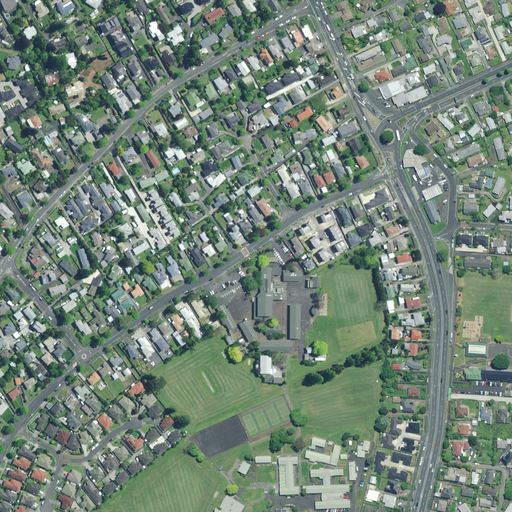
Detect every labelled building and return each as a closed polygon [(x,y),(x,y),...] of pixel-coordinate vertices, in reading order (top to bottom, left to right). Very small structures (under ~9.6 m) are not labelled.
[(16,2),(18,1),(17,0),(5,0),(0,0),(0,2),(5,11),(7,10),(7,11),(12,9),(15,5),(16,3),(16,2)] [(40,2),(39,0),(37,0),(34,2),(34,4),(35,5),(34,5),(36,8),(34,8),(36,11),(37,10),(38,13),(37,14),(39,18),(49,12),(47,8),(45,9),(41,2),(40,2)] [(85,0),(84,1),(96,8),(98,5),(99,5),(101,3),(100,2),(100,0),(85,0)] [(135,0),(132,2),(136,8),(137,7),(140,13),(143,11),(145,15),(150,12),(147,7),(146,8),(144,3),(142,0),(135,0)] [(253,2),(251,0),(243,0),(241,1),(243,5),(243,6),(243,7),(244,6),(245,10),(247,9),(248,12),(253,10),(250,3),(253,2)] [(261,0),(265,6),(267,5),(271,12),(272,14),(278,10),(276,6),(279,5),(276,0),(275,0),(261,0)] [(371,0),(361,0),(359,5),(358,4),(356,7),(359,8),(358,9),(365,13),(371,0)] [(459,8),(455,0),(449,3),(448,1),(442,3),(448,17),(454,14),(453,12),(454,11),(454,10),(459,8)] [(494,10),(496,9),(494,7),(495,6),(492,0),(488,2),(490,5),(483,8),(486,14),(489,13),(491,16),(496,14),(494,10)] [(72,2),(71,1),(65,4),(64,3),(62,5),(60,1),(56,4),(59,8),(58,9),(59,11),(60,10),(62,15),(75,7),(72,2)] [(193,7),(189,1),(187,2),(187,1),(184,2),(184,1),(179,4),(180,5),(178,6),(182,14),(184,13),(185,13),(191,9),(191,8),(193,7)] [(353,18),(345,1),(336,6),(339,11),(342,10),(344,15),(341,17),(344,22),(353,18)] [(233,16),(234,17),(239,15),(238,13),(239,13),(233,3),(226,8),(231,17),(233,16)] [(439,9),(435,3),(425,10),(427,13),(424,15),(422,12),(414,18),(418,23),(426,18),(427,20),(432,16),(431,15),(439,9)] [(478,7),(476,4),(472,6),(471,3),(467,5),(475,22),(480,20),(475,9),(478,7)] [(508,11),(508,4),(502,4),(502,13),(505,18),(511,15),(508,11)] [(169,11),(165,5),(162,7),(160,5),(155,8),(166,25),(171,22),(165,13),(169,11)] [(222,14),(218,7),(204,15),(207,22),(222,14)] [(400,21),(395,10),(389,13),(393,23),(400,21)] [(130,15),(125,17),(129,24),(128,24),(129,26),(130,25),(133,32),(139,28),(139,27),(142,26),(137,15),(131,18),(130,15)] [(102,32),(106,30),(106,29),(114,24),(115,25),(119,23),(117,20),(117,19),(115,16),(114,16),(111,18),(103,23),(102,23),(98,25),(97,27),(99,30),(100,29),(102,32)] [(467,26),(463,16),(456,19),(453,21),(456,29),(459,28),(459,29),(463,27),(464,28),(467,26)] [(75,20),(73,17),(72,17),(66,20),(66,21),(64,22),(66,25),(75,20)] [(369,28),(375,25),(377,30),(380,29),(379,27),(386,24),(383,17),(374,22),(372,19),(367,21),(369,28)] [(436,20),(438,26),(440,26),(440,28),(438,28),(440,34),(450,30),(444,17),(436,20)] [(160,30),(155,20),(149,23),(151,26),(149,27),(150,30),(149,30),(153,37),(156,35),(158,40),(164,37),(160,30)] [(412,27),(409,21),(399,26),(402,32),(412,27)] [(0,34),(5,39),(9,34),(8,33),(6,32),(8,30),(5,28),(4,28),(1,25),(2,24),(1,22),(0,23),(0,34)] [(182,31),(178,23),(172,26),(174,29),(167,33),(169,37),(166,38),(169,42),(170,41),(173,45),(176,43),(179,41),(179,42),(184,39),(180,34),(179,32),(182,31)] [(313,38),(307,24),(302,26),(303,27),(300,29),(305,38),(307,37),(308,40),(313,38)] [(431,27),(427,29),(426,25),(421,27),(425,37),(430,35),(434,33),(431,27)] [(32,35),(33,37),(37,35),(32,26),(29,28),(28,26),(24,29),(24,31),(23,31),(27,40),(32,38),(31,36),(32,35)] [(232,32),(228,26),(223,28),(223,27),(222,28),(221,30),(222,30),(217,35),(223,40),(227,34),(232,32)] [(363,31),(361,26),(351,30),(355,39),(367,33),(365,30),(363,31)] [(504,31),(502,26),(499,27),(498,26),(496,27),(496,28),(494,29),(499,41),(504,38),(502,32),(504,31)] [(483,27),(476,31),(480,39),(487,36),(483,27)] [(121,36),(119,37),(117,34),(119,32),(118,29),(116,30),(116,29),(109,33),(115,45),(122,40),(122,39),(123,39),(121,36)] [(298,43),(303,40),(298,30),(294,32),(294,30),(290,32),(291,34),(295,42),(293,43),(295,48),(299,46),(298,43)] [(368,37),(369,38),(372,44),(383,39),(382,36),(382,35),(381,32),(372,37),(372,36),(368,37)] [(217,40),(213,33),(197,42),(201,49),(217,40)] [(78,46),(80,50),(86,47),(84,44),(87,42),(86,41),(89,39),(86,35),(84,36),(83,34),(73,40),(77,47),(78,46)] [(436,39),(438,46),(446,43),(451,44),(453,38),(447,36),(446,35),(436,39)] [(287,52),(287,53),(289,52),(288,51),(294,48),(286,36),(280,40),(285,49),(282,50),(284,53),(287,52)] [(53,39),(48,42),(54,52),(59,49),(58,47),(67,44),(65,38),(54,41),(53,39)] [(433,58),(430,52),(432,52),(428,45),(429,45),(426,38),(420,41),(420,40),(417,41),(421,49),(422,48),(425,54),(418,57),(421,64),(433,58)] [(473,44),(470,38),(461,42),(465,51),(469,49),(468,46),(473,44)] [(402,44),(401,41),(400,42),(398,39),(391,42),(397,54),(400,52),(401,56),(406,54),(404,50),(406,49),(403,43),(402,44)] [(123,41),(116,45),(118,49),(121,53),(120,53),(121,54),(120,55),(121,57),(131,51),(129,47),(128,48),(126,46),(125,47),(124,46),(126,44),(124,41),(123,42),(123,41)] [(313,45),(311,41),(304,45),(308,53),(304,55),(305,57),(308,55),(310,56),(318,51),(314,45),(313,45)] [(493,58),(497,56),(494,49),(495,48),(494,47),(490,48),(489,46),(493,45),(492,42),(484,46),(490,61),(494,59),(493,58)] [(508,47),(506,42),(501,44),(506,55),(511,52),(511,47),(511,46),(508,47)] [(278,48),(276,43),(271,46),(271,45),(267,47),(272,56),(274,58),(279,55),(276,49),(278,48)] [(176,58),(173,52),(169,46),(168,45),(166,45),(159,49),(167,63),(176,58)] [(382,51),(379,46),(355,57),(358,63),(364,60),(365,61),(378,55),(377,53),(382,51)] [(272,62),(264,49),(260,51),(261,53),(258,55),(261,60),(262,58),(266,65),(267,65),(268,67),(272,64),(271,62),(272,62)] [(73,61),(75,59),(73,58),(72,51),(63,53),(64,58),(64,59),(64,60),(64,61),(65,62),(65,63),(66,62),(67,64),(69,65),(69,66),(72,67),(73,66),(74,65),(74,64),(74,63),(75,62),(73,61)] [(454,58),(456,57),(454,52),(451,53),(450,51),(448,52),(449,55),(444,57),(447,64),(450,63),(449,62),(452,61),(451,59),(454,58)] [(411,57),(409,53),(405,55),(407,59),(406,60),(407,63),(401,66),(391,70),(394,77),(417,67),(412,57),(411,57)] [(481,65),(477,55),(469,58),(473,68),(481,65)] [(20,56),(13,56),(13,58),(6,57),(6,62),(8,62),(7,68),(17,69),(18,65),(19,65),(20,56)] [(252,69),(254,71),(258,69),(256,64),(257,63),(254,58),(253,58),(252,56),(246,59),(252,70),(252,69)] [(151,60),(149,57),(144,60),(151,71),(156,67),(155,66),(159,64),(155,57),(151,60)] [(136,70),(140,68),(135,59),(127,63),(128,65),(134,76),(138,73),(136,70)] [(123,66),(119,61),(109,68),(116,77),(121,74),(118,70),(123,66)] [(249,74),(242,61),(235,65),(237,69),(234,70),(236,73),(239,72),(241,75),(242,75),(242,76),(244,75),(245,77),(249,74)] [(315,62),(304,69),(306,72),(305,72),(306,75),(310,73),(311,74),(316,71),(319,70),(315,62)] [(463,67),(461,62),(457,64),(458,66),(453,68),(457,76),(465,73),(463,67)] [(435,68),(434,64),(423,69),(426,76),(436,71),(435,68)] [(237,79),(230,68),(224,72),(230,83),(237,79)] [(388,76),(386,70),(375,74),(377,79),(379,78),(380,83),(389,79),(389,80),(393,79),(391,74),(388,76)] [(111,77),(108,72),(100,76),(107,89),(113,86),(112,83),(113,82),(112,81),(113,80),(112,78),(111,77)] [(285,86),(285,87),(297,80),(297,79),(299,78),(295,72),(293,73),(294,73),(293,74),(292,73),(290,74),(289,73),(283,76),(284,77),(282,79),(282,80),(280,81),(283,87),(285,86)] [(420,77),(418,72),(411,75),(412,76),(407,78),(410,85),(416,83),(416,84),(420,82),(418,78),(420,77)] [(49,73),(44,75),(47,86),(53,84),(52,83),(57,82),(56,79),(60,79),(58,73),(50,75),(49,73)] [(335,79),(332,73),(321,79),(319,77),(315,79),(320,87),(335,79)] [(434,76),(427,79),(431,88),(438,85),(434,76)] [(212,81),(218,91),(226,86),(222,80),(221,81),(219,77),(212,81)] [(30,85),(27,79),(24,80),(23,78),(21,80),(20,79),(18,80),(18,79),(14,81),(17,86),(19,85),(19,86),(20,85),(23,89),(20,90),(22,94),(35,86),(33,83),(30,85)] [(82,91),(79,81),(72,83),(74,87),(72,88),(71,87),(65,89),(67,96),(76,93),(82,91)] [(267,96),(268,96),(280,89),(280,88),(282,87),(278,81),(276,82),(275,83),(275,82),(273,83),(272,82),(266,85),(267,87),(264,88),(265,89),(264,89),(262,90),(266,97),(267,96)] [(394,82),(379,88),(384,98),(386,100),(403,92),(399,81),(395,82),(394,82)] [(206,88),(203,89),(205,92),(204,93),(208,99),(216,95),(209,83),(204,86),(206,88)] [(132,100),(134,104),(139,101),(136,97),(139,95),(132,85),(130,86),(129,85),(126,87),(127,89),(125,90),(132,100)] [(403,106),(403,105),(410,102),(411,104),(428,96),(423,86),(404,95),(403,93),(392,98),(395,105),(397,104),(399,108),(403,106)] [(37,90),(36,87),(23,95),(25,98),(27,97),(30,101),(27,103),(29,106),(33,103),(41,97),(39,94),(37,96),(36,94),(35,92),(37,90)] [(331,92),(329,93),(331,96),(333,99),(334,99),(335,100),(342,96),(340,92),(339,93),(337,90),(336,90),(335,87),(332,89),(333,91),(331,92)] [(7,101),(15,96),(12,89),(8,92),(7,90),(3,92),(2,91),(0,91),(0,102),(6,99),(7,101)] [(297,95),(295,91),(288,94),(294,105),(302,101),(298,94),(297,95)] [(125,99),(121,92),(116,95),(115,92),(111,95),(118,105),(117,105),(122,112),(127,109),(126,107),(127,107),(124,102),(125,101),(124,100),(125,99)] [(185,96),(184,97),(189,106),(194,104),(196,108),(201,105),(199,101),(196,97),(195,97),(192,92),(191,93),(190,92),(185,95),(185,96)] [(505,100),(503,94),(498,96),(497,95),(493,97),(497,105),(501,103),(501,102),(505,100)] [(286,105),(282,97),(277,99),(279,102),(272,105),(278,117),(284,114),(281,109),(286,107),(286,105)] [(242,99),(237,102),(241,110),(247,107),(242,99)] [(261,108),(256,99),(252,101),(253,104),(247,107),(250,114),(261,108)] [(78,104),(76,100),(68,104),(70,109),(78,104)] [(180,105),(177,101),(174,104),(174,105),(172,106),(172,105),(168,108),(169,109),(167,110),(173,119),(176,116),(175,115),(179,111),(177,108),(180,105)] [(483,108),(480,101),(473,105),(476,113),(478,112),(480,116),(489,112),(488,110),(491,109),(489,105),(483,108)] [(65,110),(62,103),(54,107),(54,105),(47,108),(50,115),(57,113),(59,113),(59,112),(65,110)] [(5,112),(9,120),(17,115),(16,115),(24,110),(20,104),(16,106),(16,105),(5,112)] [(312,114),(308,106),(304,109),(305,111),(295,116),(299,122),(312,114)] [(349,113),(346,107),(337,111),(340,116),(338,117),(339,120),(344,118),(343,116),(349,113)] [(496,118),(501,115),(505,114),(504,112),(500,113),(498,107),(492,110),(496,118)] [(211,113),(207,108),(201,112),(197,115),(198,117),(201,120),(211,113)] [(452,118),(456,116),(460,124),(469,120),(466,114),(465,115),(463,112),(460,114),(460,113),(456,114),(453,109),(448,111),(452,118)] [(267,122),(259,112),(255,116),(254,115),(250,119),(253,121),(252,122),(254,125),(255,124),(255,125),(258,123),(260,126),(263,124),(264,125),(267,122)] [(437,118),(439,121),(437,123),(439,125),(441,123),(450,131),(455,126),(446,118),(448,116),(445,113),(442,116),(440,114),(437,118)] [(83,118),(81,114),(76,117),(84,132),(87,130),(88,131),(90,131),(90,130),(92,129),(93,132),(97,130),(93,122),(91,123),(90,121),(87,122),(85,117),(82,119),(82,118),(83,118)] [(279,122),(275,114),(268,118),(269,120),(272,126),(279,122)] [(511,120),(510,116),(509,114),(503,116),(504,119),(505,119),(506,124),(511,121),(511,120)] [(38,126),(38,125),(41,124),(37,116),(34,117),(33,115),(28,118),(26,120),(31,129),(33,128),(33,129),(38,126)] [(239,121),(236,115),(230,119),(229,116),(225,118),(230,129),(234,127),(233,124),(239,121)] [(326,123),(321,115),(315,120),(324,132),(331,126),(328,121),(326,123)] [(67,123),(65,117),(59,119),(61,125),(67,123)] [(496,128),(492,117),(489,118),(486,119),(488,125),(488,124),(490,130),(496,128)] [(186,125),(183,119),(173,125),(176,130),(186,125)] [(297,126),(294,120),(288,123),(291,129),(297,126)] [(439,128),(433,121),(425,129),(426,131),(431,136),(439,128)] [(217,128),(214,122),(209,125),(210,126),(206,128),(212,139),(218,136),(214,129),(217,128)] [(356,132),(351,122),(336,129),(341,139),(356,132)] [(159,136),(160,136),(166,133),(160,123),(156,126),(155,124),(152,126),(151,125),(148,127),(152,133),(154,132),(156,136),(157,135),(157,137),(159,136)] [(478,126),(476,124),(468,132),(473,137),(480,130),(477,127),(478,126)] [(13,133),(8,126),(4,128),(8,136),(13,133)] [(196,133),(192,128),(189,130),(187,128),(181,132),(185,139),(196,133)] [(316,137),(314,129),(305,131),(305,132),(301,133),(301,132),(292,135),(294,142),(294,145),(299,144),(298,141),(303,140),(303,139),(306,138),(307,139),(316,137)] [(43,135),(40,130),(33,134),(36,139),(43,135)] [(51,138),(54,136),(54,137),(58,135),(56,130),(51,133),(51,134),(49,135),(51,138)] [(93,133),(97,139),(102,136),(98,130),(93,133)] [(465,132),(464,130),(459,133),(463,143),(469,141),(466,136),(465,136),(464,133),(465,132)] [(83,137),(80,131),(76,133),(77,135),(70,138),(74,145),(76,144),(77,146),(83,143),(82,141),(84,140),(83,138),(83,137)] [(147,139),(143,131),(141,132),(140,131),(135,134),(142,146),(149,142),(150,141),(149,138),(147,139)] [(272,145),(266,134),(260,138),(266,149),(272,145)] [(327,138),(326,137),(321,140),(324,146),(335,141),(332,136),(327,138)] [(22,147),(9,138),(4,144),(17,153),(22,147)] [(273,140),(275,143),(274,143),(276,146),(283,142),(281,139),(279,140),(277,138),(273,140)] [(361,149),(356,138),(347,142),(349,147),(350,146),(353,152),(361,149)] [(506,159),(500,138),(493,140),(499,161),(506,159)] [(450,139),(447,140),(447,141),(444,143),(446,147),(444,148),(446,153),(454,149),(450,139)] [(230,148),(226,141),(217,146),(222,155),(226,152),(225,150),(230,148)] [(183,157),(176,145),(170,149),(169,147),(165,149),(166,151),(163,153),(167,159),(173,155),(177,161),(183,157)] [(480,151),(477,145),(465,150),(457,154),(458,156),(452,158),(454,163),(480,151)] [(135,156),(130,147),(119,154),(124,162),(135,156)] [(222,158),(215,147),(210,150),(217,161),(222,158)] [(43,169),(49,166),(48,165),(51,163),(47,157),(45,158),(45,157),(42,159),(36,148),(31,152),(36,162),(39,169),(42,167),(43,169)] [(66,154),(64,155),(61,150),(57,152),(55,148),(52,150),(59,163),(60,163),(67,159),(66,158),(68,157),(66,154)] [(310,166),(312,157),(308,149),(301,152),(304,158),(303,164),(310,166)] [(156,160),(157,160),(154,154),(153,154),(151,150),(144,154),(153,168),(159,165),(156,160)] [(202,160),(202,159),(204,158),(202,155),(203,154),(201,150),(191,156),(192,158),(190,159),(192,164),(198,161),(199,162),(202,160)] [(282,154),(280,150),(272,155),(273,157),(269,159),(272,165),(282,159),(280,155),(282,154)] [(294,152),(293,150),(291,151),(284,156),(285,159),(293,153),(294,152)] [(334,159),(330,150),(325,152),(329,161),(334,159)] [(328,161),(325,154),(320,156),(323,163),(328,161)] [(483,162),(480,154),(467,159),(470,168),(474,166),(474,168),(478,166),(478,164),(483,162)] [(415,167),(417,171),(424,168),(422,164),(427,161),(421,155),(415,158),(404,159),(404,167),(415,167)] [(241,167),(236,156),(230,158),(235,170),(241,167)] [(363,158),(361,156),(358,157),(357,156),(354,158),(360,170),(368,166),(364,158),(363,158)] [(30,169),(30,168),(31,167),(27,160),(21,164),(19,161),(14,164),(17,169),(18,168),(22,175),(28,172),(27,170),(30,169)] [(208,160),(201,164),(203,167),(202,167),(204,170),(201,172),(204,178),(210,175),(209,174),(213,171),(214,172),(218,170),(214,164),(211,166),(208,160)] [(301,169),(297,162),(288,167),(292,174),(301,169)] [(118,169),(114,163),(107,167),(109,170),(111,170),(114,176),(115,175),(118,180),(122,177),(120,173),(122,171),(120,167),(118,169)] [(341,166),(340,163),(332,167),(338,179),(342,178),(341,175),(343,174),(340,166),(341,166)] [(15,174),(11,164),(0,169),(0,170),(3,176),(10,173),(11,176),(15,174)] [(286,169),(285,166),(276,171),(279,176),(283,183),(289,180),(284,170),(286,169)] [(424,168),(417,171),(421,180),(429,177),(428,177),(431,176),(428,169),(424,168)] [(49,175),(46,169),(40,173),(43,178),(44,178),(45,179),(49,176),(48,175),(49,175)] [(138,183),(141,190),(152,184),(156,182),(168,177),(165,170),(153,176),(154,177),(150,179),(149,177),(138,183)] [(233,174),(230,170),(223,174),(226,178),(233,174)] [(330,171),(322,175),(326,185),(333,182),(332,180),(334,179),(330,171)] [(248,175),(246,172),(236,177),(240,184),(241,183),(243,186),(249,183),(246,176),(248,175)] [(212,182),(209,183),(209,184),(212,188),(215,185),(216,187),(225,179),(220,173),(212,181),(212,182)] [(299,179),(296,173),(291,175),(294,181),(299,179)] [(316,174),(312,176),(314,179),(313,179),(318,188),(320,187),(321,188),(325,186),(319,176),(318,177),(316,174)] [(484,178),(477,177),(476,181),(478,181),(478,183),(470,182),(470,186),(463,185),(463,190),(474,192),(474,188),(482,189),(483,183),(485,183),(485,181),(484,181),(484,178)] [(500,192),(501,192),(504,183),(503,183),(505,179),(499,177),(492,192),(499,195),(500,192)] [(43,182),(40,179),(32,187),(36,190),(37,189),(41,193),(48,186),(44,180),(43,182)] [(200,190),(193,179),(190,181),(192,184),(183,190),(186,196),(194,191),(195,193),(196,192),(196,193),(200,190)] [(309,188),(306,181),(298,185),(302,195),(309,192),(308,189),(309,188)] [(106,186),(104,182),(99,185),(107,198),(111,196),(109,193),(114,190),(110,184),(106,186)] [(292,183),(288,185),(287,182),(281,184),(283,188),(284,187),(288,194),(291,199),(292,198),(292,199),(299,196),(297,191),(299,190),(296,185),(294,186),(292,183)] [(87,194),(90,192),(92,196),(90,197),(92,200),(91,200),(93,204),(102,198),(100,195),(99,196),(92,184),(89,186),(87,183),(82,187),(87,194)] [(438,184),(422,191),(427,201),(443,194),(438,184)] [(259,192),(256,186),(252,189),(251,188),(246,192),(250,198),(259,192)] [(134,197),(135,197),(130,188),(127,190),(127,189),(124,191),(126,194),(132,203),(136,200),(134,197)] [(364,204),(367,210),(386,202),(386,201),(388,199),(383,188),(375,192),(376,195),(375,196),(376,197),(370,200),(371,201),(364,204)] [(32,199),(26,189),(22,191),(24,193),(17,197),(23,208),(28,206),(26,202),(32,199)] [(154,192),(152,189),(147,192),(148,195),(147,195),(148,196),(145,198),(147,201),(148,201),(148,202),(151,200),(152,202),(151,202),(152,203),(149,205),(151,209),(152,209),(160,204),(157,199),(158,199),(156,196),(156,197),(153,192),(154,192)] [(240,189),(234,193),(237,197),(245,191),(244,189),(242,191),(240,189)] [(169,200),(170,202),(171,202),(175,208),(181,205),(173,191),(167,195),(168,197),(166,198),(168,201),(169,200)] [(74,200),(84,216),(89,212),(88,210),(90,208),(87,204),(85,205),(82,201),(85,200),(81,193),(75,196),(77,198),(74,200)] [(220,198),(218,196),(214,199),(216,202),(212,205),(215,209),(226,201),(223,196),(220,198)] [(252,204),(247,198),(243,200),(248,207),(252,204)] [(265,203),(262,198),(255,203),(265,217),(270,214),(268,211),(269,210),(264,204),(265,203)] [(83,217),(72,199),(66,202),(68,204),(65,206),(68,211),(71,209),(73,213),(71,215),(74,219),(76,218),(78,220),(83,217)] [(120,209),(116,201),(111,203),(115,212),(120,209)] [(436,201),(427,205),(435,223),(444,220),(439,209),(440,209),(436,201)] [(0,214),(6,220),(12,214),(1,202),(0,203),(0,214)] [(149,220),(140,204),(134,208),(144,223),(149,220)] [(478,213),(478,205),(464,204),(464,214),(465,214),(471,214),(471,213),(478,213)] [(496,209),(491,204),(483,213),(488,218),(496,209)] [(164,210),(161,205),(152,210),(154,214),(157,212),(158,214),(159,214),(161,218),(161,219),(158,221),(161,225),(169,220),(166,215),(167,214),(164,210)] [(356,211),(354,205),(349,207),(355,219),(364,215),(361,209),(356,211)] [(349,220),(344,209),(342,210),(340,206),(337,208),(335,209),(337,213),(338,213),(341,222),(343,226),(345,225),(345,226),(348,224),(347,221),(349,220)] [(392,212),(389,206),(383,209),(389,221),(394,218),(392,212)] [(259,216),(254,210),(252,208),(247,212),(253,220),(251,221),(253,225),(263,218),(260,214),(259,216)] [(237,212),(238,214),(239,214),(240,215),(239,216),(242,220),(246,217),(241,210),(237,212)] [(191,214),(189,211),(188,212),(187,211),(184,213),(189,220),(186,222),(189,226),(202,218),(200,214),(196,216),(193,213),(191,214)] [(374,225),(376,224),(375,221),(378,220),(375,212),(368,215),(373,225),(374,225)] [(325,221),(327,220),(325,215),(322,216),(321,215),(318,216),(321,224),(325,222),(325,221)] [(62,218),(61,216),(54,221),(58,226),(60,225),(63,229),(68,225),(63,217),(62,218)] [(87,230),(88,232),(91,230),(90,228),(92,227),(86,218),(80,222),(86,231),(87,230)] [(242,223),(239,225),(240,227),(239,227),(245,235),(249,232),(248,230),(251,228),(247,221),(246,222),(245,220),(242,222),(242,223)] [(173,226),(170,221),(161,226),(164,230),(167,228),(168,230),(169,231),(165,233),(168,237),(171,235),(172,237),(172,236),(173,239),(179,235),(178,233),(177,233),(174,228),(175,228),(173,226)] [(126,236),(131,234),(130,234),(132,233),(131,231),(132,231),(129,227),(126,223),(121,226),(117,228),(124,240),(127,238),(126,236)] [(304,226),(302,227),(305,232),(306,231),(307,232),(311,229),(306,223),(303,225),(304,226)] [(356,227),(361,238),(370,234),(369,231),(372,230),(368,223),(364,225),(364,226),(363,226),(362,225),(356,227)] [(384,230),(388,237),(392,236),(391,235),(399,231),(396,225),(389,228),(384,230)] [(144,235),(138,226),(133,229),(139,238),(144,235)] [(239,234),(234,226),(228,230),(230,232),(227,234),(232,240),(233,240),(234,242),(238,240),(236,236),(239,234)] [(303,233),(305,232),(302,227),(299,230),(298,228),(295,230),(300,237),(304,234),(303,233)] [(163,246),(166,245),(156,229),(154,230),(153,229),(148,232),(150,236),(151,236),(153,239),(155,237),(157,241),(155,242),(157,245),(156,246),(158,250),(164,247),(163,246)] [(55,241),(48,232),(41,237),(38,239),(41,243),(44,241),(45,240),(49,245),(50,245),(52,248),(60,242),(57,239),(55,241)] [(99,237),(96,232),(90,235),(92,239),(94,246),(100,244),(99,237)] [(346,239),(350,247),(361,242),(359,237),(356,238),(355,235),(352,236),(350,232),(346,234),(348,238),(346,239)] [(208,240),(203,233),(198,235),(203,243),(208,240)] [(370,246),(380,242),(376,234),(372,236),(373,237),(368,240),(370,246)] [(302,248),(294,236),(289,240),(293,246),(292,247),(295,253),(302,248)] [(313,236),(306,240),(309,245),(316,240),(313,236)] [(226,246),(220,237),(216,240),(218,243),(213,246),(218,253),(223,250),(222,249),(226,246)] [(472,238),(463,237),(462,252),(480,253),(480,248),(474,248),(474,239),(472,239),(472,238)] [(405,244),(404,238),(395,240),(395,241),(392,241),(393,246),(396,245),(397,251),(405,249),(404,245),(405,244)] [(384,244),(382,245),(383,249),(385,249),(386,253),(394,252),(391,242),(391,239),(387,241),(387,243),(384,244)] [(495,247),(496,253),(498,253),(498,254),(502,254),(501,252),(506,252),(505,246),(507,246),(506,241),(504,241),(503,239),(493,240),(493,242),(491,243),(492,247),(495,247)] [(316,240),(309,245),(313,250),(319,245),(316,240)] [(126,249),(122,241),(117,244),(121,251),(126,249)] [(149,247),(146,241),(132,249),(135,255),(149,247)] [(188,247),(185,242),(178,246),(180,251),(188,247)] [(28,257),(33,264),(32,264),(37,270),(49,261),(46,257),(46,256),(41,250),(42,249),(38,243),(32,247),(33,249),(30,251),(32,254),(28,257)] [(214,254),(209,245),(201,250),(203,254),(205,253),(208,258),(214,254)] [(110,247),(108,246),(106,249),(106,248),(104,252),(106,254),(103,259),(109,262),(114,253),(116,249),(110,246),(110,247)] [(89,266),(83,248),(77,250),(83,268),(89,266)] [(197,266),(198,268),(201,266),(205,263),(203,259),(202,260),(198,253),(199,253),(196,248),(189,252),(193,260),(197,267),(197,266)] [(322,249),(315,253),(318,258),(325,254),(322,249)] [(135,259),(129,250),(124,253),(133,267),(139,264),(136,259),(135,259)] [(191,269),(182,252),(178,254),(181,259),(177,261),(180,267),(182,266),(185,272),(191,269)] [(407,257),(406,253),(402,254),(402,255),(396,257),(397,264),(410,261),(409,257),(407,257)] [(325,254),(318,258),(321,263),(328,259),(325,254)] [(171,260),(169,256),(165,259),(168,264),(168,263),(170,266),(165,268),(167,273),(168,273),(171,278),(178,275),(175,269),(177,268),(172,260),(171,260)] [(387,260),(386,256),(380,257),(381,261),(381,263),(383,269),(389,267),(387,261),(387,260)] [(77,272),(63,259),(59,264),(73,277),(77,272)] [(490,268),(491,260),(465,259),(464,267),(490,268)] [(304,261),(302,263),(302,264),(302,265),(304,268),(306,270),(312,266),(308,260),(305,262),(304,261)] [(160,269),(162,273),(165,272),(159,264),(158,264),(157,262),(154,264),(156,266),(155,266),(158,271),(160,269)] [(122,269),(114,264),(110,270),(112,270),(108,277),(114,280),(117,275),(118,275),(122,269)] [(129,264),(124,267),(128,274),(133,272),(129,264)] [(257,297),(256,316),(272,316),(273,299),(284,299),(285,284),(272,283),(272,275),(280,275),(280,268),(261,267),(260,291),(256,297),(257,297)] [(411,276),(413,277),(413,269),(407,268),(407,269),(401,268),(400,275),(405,276),(405,279),(411,277),(411,276)] [(302,270),(284,270),(284,281),(302,281),(302,270)] [(162,282),(166,279),(160,271),(156,274),(154,272),(150,275),(159,286),(163,283),(162,282)] [(54,280),(53,273),(41,275),(43,285),(49,283),(48,281),(54,280)] [(143,280),(138,273),(133,276),(138,283),(143,280)] [(387,274),(387,273),(384,273),(382,273),(382,274),(380,274),(381,281),(383,281),(388,280),(393,279),(391,273),(387,274)] [(69,281),(63,274),(59,277),(64,285),(69,281)] [(101,279),(95,276),(87,293),(93,296),(101,279)] [(321,276),(312,276),(312,280),(307,279),(307,288),(321,288),(321,276)] [(146,286),(149,290),(153,291),(157,288),(149,277),(142,283),(144,287),(146,286)] [(247,287),(242,279),(210,298),(228,330),(237,326),(225,306),(228,298),(247,287)] [(65,291),(63,284),(48,289),(50,296),(65,291)] [(144,294),(137,284),(134,286),(136,289),(130,292),(134,298),(139,295),(139,297),(144,294)] [(394,296),(391,284),(388,285),(388,286),(385,287),(388,298),(394,296)] [(414,292),(414,287),(412,287),(412,285),(399,284),(399,292),(414,292)] [(13,292),(10,288),(6,291),(11,298),(13,301),(19,296),(14,290),(13,292)] [(124,294),(120,288),(110,295),(115,301),(124,294)] [(68,296),(72,300),(78,296),(75,291),(68,296)] [(133,305),(128,298),(120,304),(117,306),(121,311),(122,311),(124,314),(126,312),(124,309),(127,307),(128,309),(133,305)] [(410,300),(409,298),(404,299),(406,308),(413,307),(413,308),(415,307),(420,306),(418,299),(410,300)] [(76,305),(72,300),(62,307),(66,313),(76,305)] [(206,310),(199,300),(195,303),(193,300),(189,303),(198,318),(203,316),(200,311),(201,310),(202,313),(206,310)] [(393,305),(392,300),(385,302),(387,311),(388,311),(389,314),(394,313),(393,310),(392,305),(393,305)] [(0,315),(9,309),(3,301),(0,303),(0,304),(1,306),(0,306),(0,315)] [(302,302),(290,302),(289,338),(301,338),(302,302)] [(35,315),(28,306),(22,311),(30,320),(35,315)] [(119,315),(112,306),(109,308),(107,306),(103,309),(108,315),(110,314),(113,319),(119,315)] [(177,311),(184,321),(191,316),(188,310),(186,311),(183,307),(177,311)] [(309,312),(313,317),(318,314),(314,308),(309,312)] [(22,315),(18,311),(13,315),(17,320),(22,315)] [(105,323),(97,311),(93,313),(96,317),(88,323),(91,326),(92,325),(93,325),(96,323),(99,327),(105,323)] [(420,317),(420,313),(412,314),(414,326),(423,324),(422,317),(420,317)] [(179,319),(175,314),(168,318),(171,322),(170,323),(171,324),(176,332),(180,329),(177,326),(181,323),(180,322),(182,320),(180,318),(179,319)] [(27,324),(22,317),(19,320),(20,321),(17,323),(19,326),(18,327),(20,330),(27,324)] [(190,318),(184,322),(189,329),(190,329),(197,340),(201,338),(198,334),(199,334),(196,329),(190,318)] [(258,337),(247,318),(237,324),(248,342),(258,337)] [(82,325),(79,320),(74,323),(80,332),(82,330),(85,335),(87,333),(88,334),(91,332),(85,323),(82,325)] [(41,326),(35,321),(30,327),(37,333),(42,334),(44,327),(41,326)] [(215,321),(209,325),(212,330),(219,326),(215,321)] [(15,332),(11,322),(6,324),(7,326),(4,327),(5,329),(3,330),(5,335),(15,332)] [(164,326),(161,322),(155,327),(163,336),(170,330),(166,325),(164,326)] [(274,326),(266,326),(266,333),(282,333),(282,326),(279,326),(279,324),(274,324),(274,326)] [(26,326),(20,331),(23,335),(29,330),(26,326)] [(160,337),(153,328),(147,333),(151,338),(149,339),(152,343),(160,337)] [(186,335),(183,330),(177,335),(180,339),(186,335)] [(398,330),(390,330),(390,340),(398,340),(399,336),(398,336),(398,330)] [(410,342),(410,339),(420,340),(420,333),(415,332),(415,330),(410,330),(410,338),(403,338),(403,342),(410,342)] [(183,344),(175,332),(171,334),(179,347),(183,344)] [(52,335),(51,333),(47,337),(48,337),(42,342),(47,347),(49,350),(53,347),(51,345),(53,343),(56,341),(55,339),(57,338),(53,334),(52,335)] [(235,342),(231,335),(225,338),(229,345),(235,342)] [(139,347),(141,350),(141,351),(146,358),(151,355),(150,354),(154,351),(149,346),(150,346),(143,337),(141,338),(140,337),(136,340),(141,346),(139,347)] [(160,337),(153,343),(160,352),(168,347),(160,337)] [(26,345),(22,339),(15,344),(16,346),(14,347),(17,351),(19,350),(26,345)] [(288,339),(258,339),(258,350),(288,351),(288,339)] [(66,349),(59,342),(55,346),(57,348),(52,353),(57,358),(57,359),(60,362),(63,360),(59,356),(61,355),(61,354),(66,349)] [(488,343),(466,342),(466,344),(464,344),(463,347),(466,348),(465,357),(478,357),(487,357),(488,343)] [(403,350),(407,350),(407,351),(409,351),(409,353),(407,353),(407,356),(416,356),(416,345),(407,344),(403,343),(403,350)] [(130,346),(128,344),(124,346),(126,349),(129,358),(134,357),(135,359),(137,358),(136,356),(137,355),(134,349),(136,348),(135,344),(130,346)] [(311,348),(305,348),(305,353),(303,353),(303,361),(307,362),(307,353),(311,353),(311,348)] [(2,352),(0,353),(0,355),(4,361),(11,356),(9,353),(8,354),(6,351),(3,353),(2,352)] [(49,356),(50,355),(47,352),(40,358),(47,366),(52,360),(49,356)] [(32,361),(28,353),(22,356),(27,364),(32,361)] [(119,358),(117,356),(113,359),(112,357),(108,360),(113,367),(122,361),(119,357),(119,358)] [(271,356),(258,356),(258,374),(264,374),(264,382),(283,383),(283,377),(281,377),(281,359),(270,359),(271,356)] [(416,363),(409,359),(405,365),(414,370),(420,370),(421,363),(416,363)] [(108,374),(109,373),(109,371),(111,370),(105,362),(101,365),(103,367),(97,371),(102,377),(107,373),(108,374)] [(45,370),(39,363),(31,371),(36,376),(37,376),(38,377),(41,374),(45,370)] [(123,371),(126,376),(131,373),(127,368),(123,371)] [(469,370),(465,369),(464,374),(466,374),(466,379),(481,380),(487,380),(487,379),(501,380),(501,381),(510,382),(511,382),(511,370),(485,368),(485,370),(482,370),(482,371),(479,370),(479,368),(469,368),(469,370)] [(99,378),(94,372),(88,376),(89,377),(86,380),(91,385),(99,378)] [(36,383),(32,377),(22,382),(27,390),(31,387),(30,386),(36,383)] [(131,385),(132,387),(130,388),(131,389),(127,391),(131,396),(134,393),(136,395),(140,391),(141,393),(146,390),(139,381),(135,384),(134,383),(131,385)] [(98,391),(100,390),(100,391),(106,385),(103,382),(97,387),(98,388),(96,389),(98,391)] [(77,396),(79,398),(85,393),(86,395),(89,392),(83,385),(80,388),(77,385),(73,389),(78,395),(77,396)] [(20,393),(16,388),(7,394),(12,401),(16,399),(14,397),(20,393)] [(416,388),(409,388),(408,397),(420,397),(420,390),(416,389),(416,388)] [(156,399),(151,393),(146,396),(145,395),(141,397),(142,399),(140,401),(143,406),(145,405),(148,408),(153,405),(151,403),(156,399)] [(78,401),(71,395),(63,403),(71,411),(74,408),(72,406),(74,404),(75,405),(78,401)] [(127,399),(124,396),(118,402),(127,412),(131,408),(131,409),(134,406),(132,403),(133,403),(128,398),(127,399)] [(96,402),(93,400),(88,405),(95,412),(99,408),(95,403),(96,402)] [(407,400),(401,402),(404,412),(415,413),(415,406),(409,405),(407,400)] [(63,407),(57,402),(49,410),(55,415),(63,407)] [(162,411),(157,404),(152,408),(151,406),(148,409),(149,411),(146,413),(150,417),(152,416),(154,420),(159,416),(158,414),(162,411)] [(89,410),(84,405),(81,408),(85,413),(86,413),(88,415),(92,412),(89,409),(89,410)] [(121,412),(122,412),(117,406),(116,407),(113,405),(107,411),(116,421),(120,417),(123,414),(121,412)] [(461,407),(457,407),(457,417),(466,417),(466,416),(468,416),(468,408),(461,408),(461,407)] [(486,409),(482,408),(481,421),(487,421),(487,424),(491,424),(492,413),(486,413),(486,409)] [(508,410),(500,409),(499,415),(497,415),(497,423),(505,423),(505,416),(507,416),(508,410)] [(67,425),(70,428),(72,427),(75,429),(81,423),(80,423),(81,422),(79,420),(79,421),(70,412),(65,417),(68,419),(66,421),(68,423),(67,425)] [(45,415),(42,413),(40,418),(39,417),(36,422),(38,423),(37,425),(38,425),(36,428),(40,431),(43,428),(48,419),(49,416),(46,414),(45,415)] [(111,421),(104,413),(103,414),(96,420),(105,430),(109,426),(110,426),(113,423),(111,421)] [(174,422),(169,416),(166,418),(166,417),(162,420),(162,421),(160,423),(161,424),(159,425),(163,431),(174,422)] [(390,433),(400,436),(401,430),(401,429),(397,428),(398,424),(401,425),(401,424),(403,425),(404,419),(400,418),(400,420),(392,418),(391,423),(392,423),(390,428),(391,428),(390,433)] [(102,432),(100,429),(101,428),(97,423),(97,422),(95,420),(85,428),(95,438),(99,434),(99,435),(102,432)] [(406,432),(420,433),(420,428),(420,423),(409,422),(409,427),(407,427),(406,432)] [(51,424),(49,423),(43,432),(46,434),(46,435),(52,438),(54,435),(55,435),(58,429),(58,428),(58,427),(52,423),(51,424)] [(471,430),(471,426),(466,426),(467,424),(463,423),(463,426),(459,425),(459,431),(460,431),(460,434),(471,435),(471,433),(469,432),(469,430),(471,430)] [(159,435),(154,429),(152,430),(151,430),(147,433),(148,434),(146,435),(146,436),(144,438),(148,443),(159,435)] [(174,431),(174,430),(170,434),(170,435),(168,436),(169,437),(167,439),(171,444),(182,436),(177,429),(174,431)] [(54,439),(58,441),(57,441),(63,445),(65,441),(66,442),(70,434),(63,430),(62,431),(60,430),(54,439)] [(88,436),(86,431),(79,433),(81,439),(78,439),(81,445),(85,444),(85,445),(93,442),(90,435),(88,436)] [(70,438),(65,446),(71,450),(71,449),(74,451),(74,449),(77,451),(79,447),(78,446),(79,444),(76,442),(77,440),(75,439),(77,436),(72,433),(69,438),(70,438)] [(397,439),(398,435),(387,433),(386,436),(383,435),(382,442),(384,443),(383,446),(395,449),(396,445),(394,444),(393,443),(394,439),(395,440),(396,439),(397,439)] [(134,451),(143,444),(142,443),(143,441),(140,437),(137,440),(136,439),(134,441),(130,437),(126,440),(128,443),(134,451)] [(402,446),(401,450),(413,453),(414,450),(416,450),(416,446),(413,445),(414,444),(415,445),(416,442),(415,442),(416,440),(404,437),(403,441),(406,442),(408,443),(407,447),(405,446),(405,447),(402,446)] [(327,441),(315,438),(313,445),(326,448),(327,441)] [(511,439),(507,439),(507,441),(500,441),(500,439),(498,439),(497,448),(506,449),(507,444),(511,444),(511,450),(511,449),(511,441),(511,439)] [(158,443),(154,446),(155,447),(153,449),(158,455),(168,447),(164,442),(162,443),(161,442),(159,444),(158,443)] [(461,456),(462,454),(463,454),(463,457),(466,457),(466,450),(468,450),(469,450),(470,443),(454,442),(453,455),(457,455),(457,456),(461,456)] [(337,465),(342,446),(336,444),(334,453),(331,464),(337,465)] [(26,448),(22,445),(20,449),(18,448),(16,453),(29,459),(29,458),(33,460),(35,455),(31,453),(31,451),(30,451),(30,450),(26,448)] [(128,454),(122,446),(119,448),(118,447),(112,452),(115,454),(114,455),(121,462),(127,457),(126,456),(128,454)] [(331,456),(308,450),(306,457),(310,458),(310,460),(316,462),(316,461),(331,464),(334,453),(332,452),(331,456)] [(367,452),(359,450),(358,457),(366,459),(367,452)] [(153,456),(149,451),(148,453),(147,452),(144,454),(143,452),(138,457),(145,466),(153,459),(151,457),(153,456)] [(385,461),(387,455),(386,455),(386,453),(378,451),(375,463),(377,464),(375,471),(378,472),(378,474),(382,475),(384,465),(382,465),(383,464),(381,463),(382,460),(385,461)] [(404,463),(409,465),(409,464),(412,464),(414,456),(395,451),(392,460),(395,460),(395,461),(400,463),(401,459),(404,460),(404,463)] [(511,454),(510,452),(505,457),(504,455),(500,459),(506,465),(511,460),(511,454)] [(116,460),(114,456),(112,458),(110,455),(105,458),(106,460),(102,462),(106,467),(108,466),(111,470),(117,466),(114,461),(116,460)] [(41,457),(38,456),(35,464),(47,469),(49,465),(51,460),(49,459),(42,456),(41,457)] [(30,462),(20,457),(18,460),(17,460),(14,459),(11,464),(15,465),(25,470),(26,468),(28,468),(30,462)] [(280,458),(281,495),(300,495),(300,486),(295,487),(294,466),(300,466),(300,458),(280,458)] [(252,465),(245,461),(239,471),(247,475),(252,465)] [(136,463),(135,462),(133,464),(132,463),(128,466),(129,467),(127,469),(132,475),(142,467),(138,462),(136,463)] [(104,475),(97,467),(94,469),(89,473),(91,476),(90,476),(96,483),(103,478),(102,476),(104,475)] [(398,469),(393,468),(393,469),(390,468),(388,477),(408,481),(410,473),(407,472),(408,471),(402,470),(401,473),(398,472),(398,469)] [(21,471),(16,469),(15,472),(13,471),(9,469),(7,475),(10,476),(23,482),(25,477),(24,477),(25,474),(20,472),(21,471)] [(37,471),(33,469),(30,477),(42,482),(45,477),(45,478),(47,473),(44,472),(37,469),(37,471)] [(312,470),(312,478),(344,477),(344,469),(312,470)] [(445,476),(444,480),(465,483),(466,477),(456,476),(456,474),(454,474),(454,470),(449,469),(447,476),(445,476)] [(81,474),(71,470),(70,473),(69,473),(66,479),(69,480),(69,481),(78,485),(81,477),(80,476),(81,474)] [(129,477),(124,471),(122,473),(121,472),(117,475),(118,476),(116,478),(117,478),(114,480),(119,486),(129,477)] [(493,473),(486,471),(485,483),(491,484),(493,473)] [(21,483),(10,479),(9,482),(4,480),(2,486),(17,492),(21,483)] [(400,482),(390,480),(389,484),(392,485),(391,488),(386,487),(385,490),(399,493),(400,487),(399,486),(400,482)] [(31,483),(28,482),(25,490),(37,495),(39,490),(40,490),(41,486),(38,485),(39,485),(32,482),(31,483)] [(107,484),(103,487),(103,488),(101,490),(106,496),(117,488),(112,482),(110,484),(109,483),(107,485),(107,484)] [(74,489),(75,487),(65,483),(64,486),(63,486),(61,492),(64,494),(72,498),(75,490),(74,489)] [(99,492),(98,492),(96,489),(94,491),(93,490),(88,484),(84,488),(88,493),(87,493),(96,504),(100,501),(99,499),(101,498),(99,495),(101,494),(99,492)] [(307,485),(308,494),(351,493),(350,484),(307,485)] [(446,491),(442,490),(441,497),(451,499),(452,497),(454,497),(455,494),(452,493),(453,488),(450,487),(450,489),(447,489),(446,491)] [(498,491),(484,487),(483,493),(488,495),(487,496),(491,497),(491,496),(496,497),(498,491)] [(381,492),(380,492),(370,489),(368,494),(367,494),(367,497),(368,497),(367,499),(366,499),(366,500),(372,502),(373,500),(378,501),(380,494),(381,494),(381,492)] [(474,491),(462,489),(461,496),(473,497),(474,491)] [(17,495),(6,490),(4,493),(3,492),(3,493),(0,491),(0,497),(1,498),(11,502),(12,500),(14,501),(17,495)] [(33,498),(33,497),(27,494),(26,496),(23,494),(19,502),(32,508),(34,503),(36,499),(33,498)] [(57,499),(60,500),(60,501),(62,502),(61,503),(62,504),(60,508),(66,510),(67,506),(69,507),(73,499),(63,495),(62,495),(59,494),(57,499)] [(89,499),(86,496),(85,494),(81,497),(83,500),(82,500),(83,501),(79,504),(83,508),(85,507),(88,511),(95,506),(89,499)] [(396,496),(385,494),(383,502),(386,502),(385,506),(394,508),(395,505),(396,505),(398,497),(396,497),(396,496)] [(214,511),(242,511),(245,507),(228,495),(221,507),(224,509),(222,511),(221,511),(216,509),(214,511)] [(491,506),(496,507),(497,501),(490,500),(490,501),(481,499),(479,506),(491,508),(491,506)] [(317,501),(317,510),(352,509),(352,500),(317,501)] [(447,502),(439,500),(437,511),(444,511),(447,511),(448,509),(446,509),(447,502)] [(8,511),(12,507),(1,501),(0,503),(0,510),(2,511),(8,511)] [(471,511),(470,510),(464,503),(458,508),(461,511),(471,511)]
